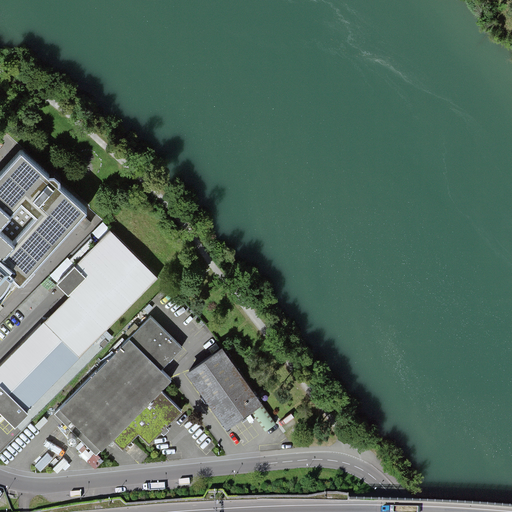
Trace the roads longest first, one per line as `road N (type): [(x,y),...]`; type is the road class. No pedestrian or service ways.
road 1 (track): [(0,71),(141,179),(344,440)]
road 2 (residential): [(407,511),(372,476),(330,460),(59,484),(0,477)]
